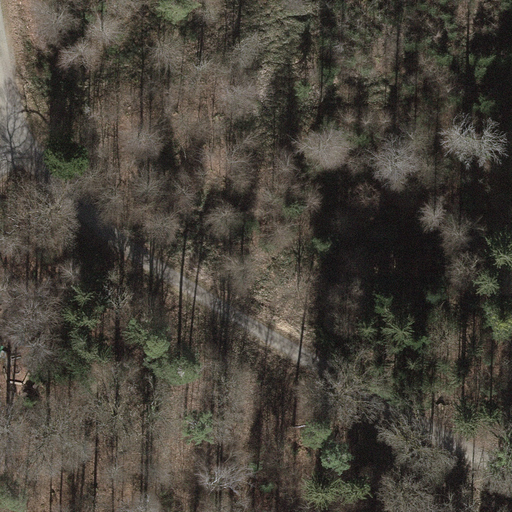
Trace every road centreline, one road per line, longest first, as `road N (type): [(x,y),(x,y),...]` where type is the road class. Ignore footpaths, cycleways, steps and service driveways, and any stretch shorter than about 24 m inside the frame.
road 1 (track): [(12,125),(102,229),(174,280),(511,474)]
road 2 (track): [(0,162),(12,125),(0,38)]
